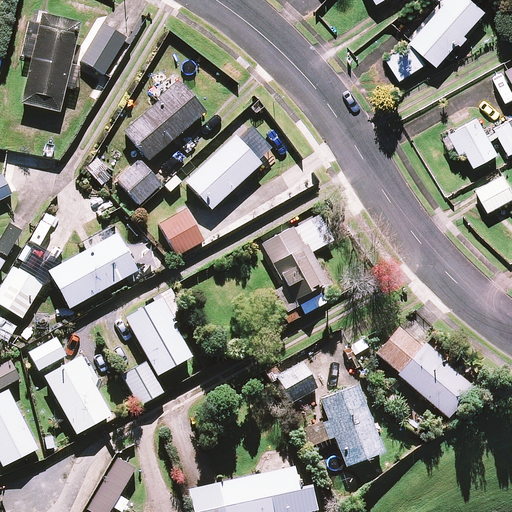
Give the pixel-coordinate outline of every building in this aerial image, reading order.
[(444,0),(409,42),(439,68),(458,46),(461,48),(470,38),(466,36),(486,13),(470,0),(444,0)] [(80,25),(42,17),(23,107),(60,115),(66,89),(75,91),(80,70),(71,68),(80,25)] [(126,41),(102,27),(81,63),(104,77),(126,41)] [(412,45),(387,60),(400,82),(427,66),(412,45)] [(204,114),(178,86),(124,134),(150,163),(204,114)] [(498,155),(478,119),(444,138),(454,157),(466,151),(475,168),(498,155)] [(511,157),(511,119),(495,128),(511,158),(511,157)] [(261,166),(236,139),(186,185),(211,212),(261,166)] [(162,189),(139,161),(116,181),(140,208),(162,189)] [(511,200),(511,193),(503,177),(477,191),(489,213),(511,200)] [(0,201),(11,196),(2,178),(0,179),(0,201)] [(204,243),(184,211),(159,227),(179,258),(204,243)] [(333,242),(316,215),(260,248),(294,304),(328,284),(311,255),(333,242)] [(22,233),(9,226),(0,242),(0,255),(7,259),(22,233)] [(138,273),(118,235),(49,273),(69,310),(138,273)] [(42,243),(33,237),(20,258),(29,263),(42,243)] [(0,306),(22,320),(42,287),(37,284),(42,277),(17,262),(0,290),(0,306)] [(321,295),(299,308),(305,318),(327,305),(321,295)] [(149,362),(157,378),(192,359),(160,302),(126,320),(149,362)] [(433,331),(417,317),(403,332),(399,329),(375,357),(447,420),(473,390),(420,344),(433,331)] [(0,318),(0,339),(8,344),(16,328),(0,318)] [(56,340),(30,353),(40,373),(66,361),(56,340)] [(111,418),(81,360),(46,378),(76,436),(111,418)] [(157,378),(149,362),(122,377),(139,407),(163,394),(155,379),(157,378)] [(0,391),(20,380),(10,363),(0,368),(0,391)] [(317,392),(304,365),(283,375),(295,402),(317,392)] [(383,455),(358,388),(319,402),(344,470),(383,455)] [(38,451),(8,393),(0,397),(0,463),(3,469),(38,451)] [(299,491),(290,450),(258,456),(263,476),(190,491),(194,511),(316,511),(311,488),(299,491)]
